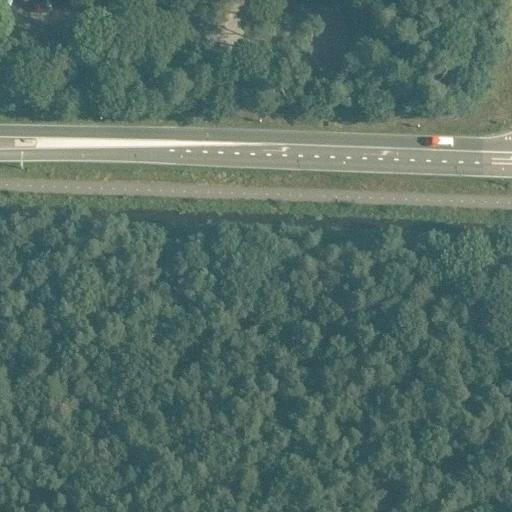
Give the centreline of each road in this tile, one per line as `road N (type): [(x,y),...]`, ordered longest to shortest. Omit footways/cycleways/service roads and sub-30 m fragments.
road 1 (track): [(0,241),(276,246),(511,262)]
road 2 (secondary): [(0,154),(511,171)]
road 3 (secondary): [(511,146),(0,130)]
